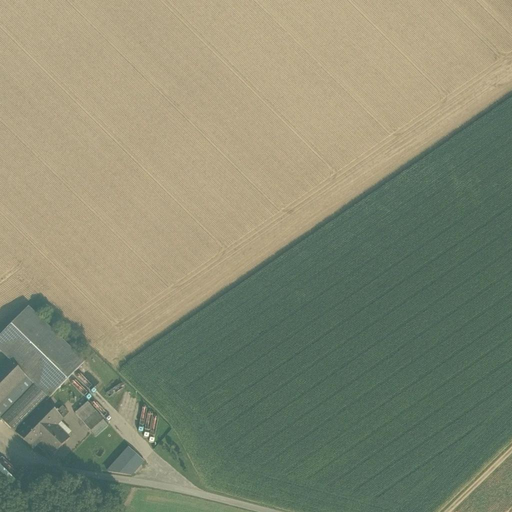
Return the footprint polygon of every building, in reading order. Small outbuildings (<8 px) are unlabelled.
[(0,352),(8,360),(25,378),(47,399),(48,400),(83,363),(27,308),(0,335),(0,352)] [(0,403),(25,378),(8,360),(0,368),(0,403)] [(14,433),(44,402),(47,399),(25,378),(0,403),(0,421),(1,420),(14,433)] [(32,450),(38,444),(56,426),(59,423),(62,420),(55,413),(44,402),(14,433),(32,450)] [(87,402),(74,414),(90,432),(103,420),(87,402)] [(62,407),(55,413),(62,420),(68,414),(62,407)] [(62,424),(59,423),(56,426),(66,437),(71,433),(62,424)] [(56,426),(38,444),(51,457),(69,439),(66,437),(56,426)] [(128,449),(107,472),(130,476),(143,462),(128,449)]
